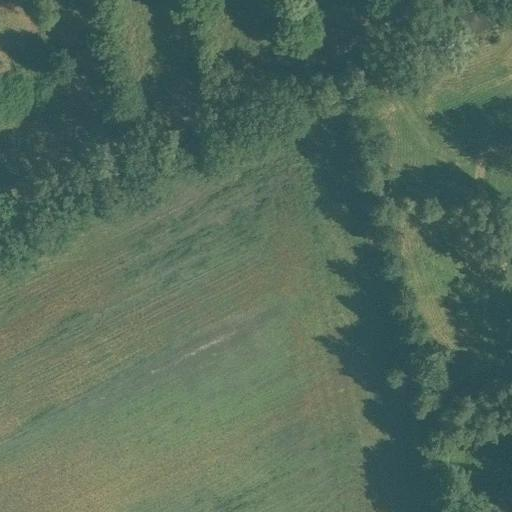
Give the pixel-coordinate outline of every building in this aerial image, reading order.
[(366,0),(334,0),(342,30),(373,22),(366,0)] [(459,0),(457,0),(423,30),(443,53),(479,22),(459,0)] [(311,13),(284,27),(304,64),(331,49),(311,13)] [(511,49),(495,39),(470,83),(501,101),(511,81),(511,49)] [(266,44),(236,53),(252,106),(282,98),(266,44)] [(37,84),(25,123),(55,132),(67,93),(37,84)] [(217,98),(188,108),(202,147),(231,137),(217,98)] [(87,104),(83,145),(114,148),(118,107),(87,104)] [(375,193),(351,214),(388,256),(412,235),(375,193)] [(462,202),(427,208),(436,261),(472,255),(462,202)] [(511,218),(489,221),(494,268),(511,265),(511,218)] [(241,220),(186,228),(190,259),(246,251),(241,220)] [(47,221),(39,251),(84,263),(93,233),(47,221)] [(352,247),(323,259),(342,302),(371,290),(352,247)] [(0,271),(0,325),(11,326),(14,272),(0,271)] [(240,272),(196,289),(208,318),(252,301),(240,272)] [(69,281),(34,289),(46,338),(81,330),(69,281)] [(322,307),(291,309),(295,356),(326,353),(322,307)] [(239,327),(221,375),(255,387),(273,340),(239,327)] [(439,429),(439,471),(470,471),(470,429),(439,429)] [(511,441),(495,439),(488,495),(511,497),(511,441)] [(402,453),(369,466),(386,511),(389,511),(421,500),(402,453)] [(57,479),(52,511),(84,511),(88,484),(57,479)] [(23,511),(3,481),(0,483),(0,511),(23,511)]
